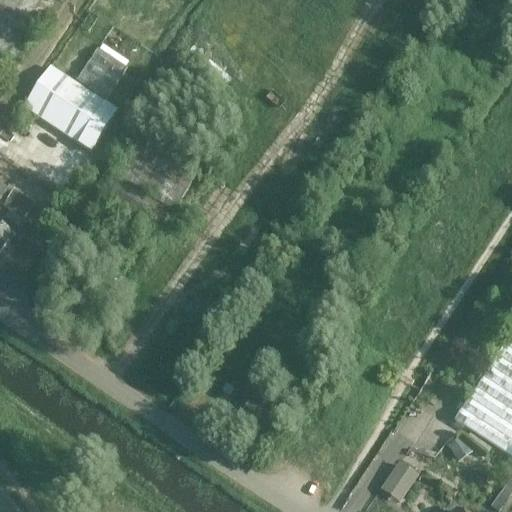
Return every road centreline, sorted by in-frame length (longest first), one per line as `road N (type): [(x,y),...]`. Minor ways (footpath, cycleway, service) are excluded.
road 1 (track): [(373,0),(295,128),(102,382)]
road 2 (unclassified): [(299,511),(0,312)]
